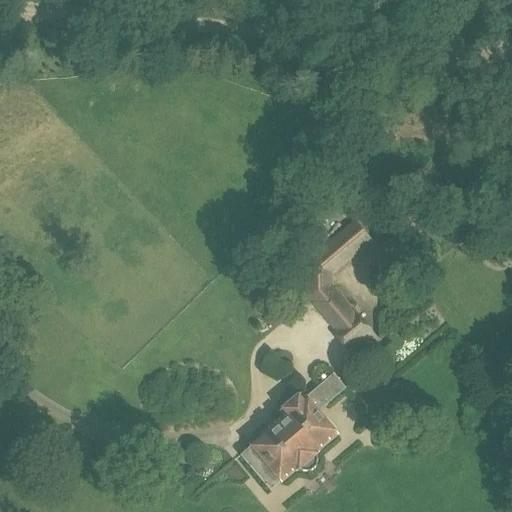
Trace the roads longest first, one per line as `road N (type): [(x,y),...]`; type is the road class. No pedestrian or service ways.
road 1 (track): [(511,54),(8,0)]
road 2 (unknown): [(0,356),(54,398),(158,429)]
